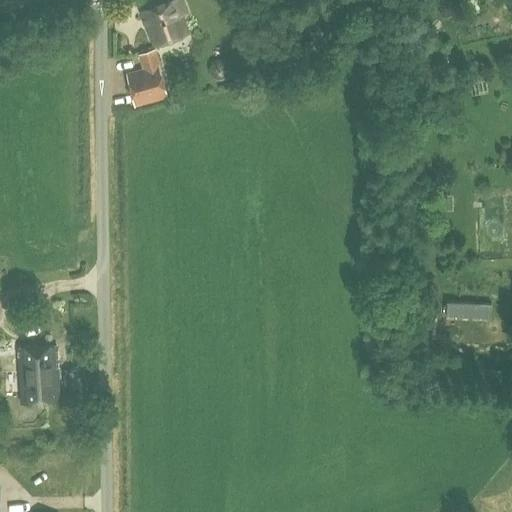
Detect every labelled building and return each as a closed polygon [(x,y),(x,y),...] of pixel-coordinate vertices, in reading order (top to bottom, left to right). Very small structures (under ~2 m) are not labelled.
[(188,34),(181,15),(187,13),(181,0),(170,0),(141,11),(155,46),(188,34)] [(449,0),(438,0),(439,15),(451,14),(449,0)] [(66,19),(73,36),(91,29),(85,12),(66,19)] [(168,96),(155,49),(140,54),(144,69),(126,74),(134,106),(168,96)] [(446,53),(427,58),(429,67),(449,62),(446,53)] [(60,401),(57,346),(18,348),(22,403),(60,401)] [(80,389),(79,368),(64,369),(64,390),(80,389)]
